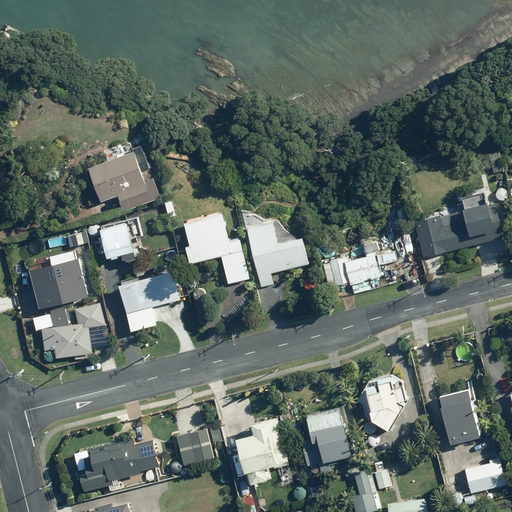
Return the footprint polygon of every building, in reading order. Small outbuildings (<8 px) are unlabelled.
[(126,210),(163,196),(156,176),(158,175),(156,170),(150,172),(152,175),(147,177),(145,169),(153,166),(145,145),(136,148),(137,149),(92,166),(104,200),(120,194),(126,210)] [(427,256),(507,235),(499,202),(495,203),(494,200),(492,200),(489,190),(467,195),(468,201),(461,203),(463,210),(444,215),(443,214),(417,220),(427,256)] [(179,215),(175,199),(168,200),(172,217),(179,215)] [(409,221),(407,208),(400,208),(402,221),(409,221)] [(253,277),(243,237),(233,240),(226,213),(188,222),(193,244),(189,245),(193,262),(225,254),(231,282),(253,277)] [(131,221),(104,227),(106,234),(103,235),(106,246),(109,245),(112,256),(115,255),(116,256),(122,255),(122,253),(126,252),(127,257),(129,256),(130,259),(140,257),(139,254),(142,253),(140,247),(138,248),(131,221)] [(282,242),(277,221),(250,227),(255,244),(252,245),(257,264),(259,264),(264,285),(277,282),(274,271),(312,262),(306,236),(282,242)] [(85,242),(83,231),(70,234),(72,245),(85,242)] [(417,251),(415,232),(405,233),(407,252),(417,251)] [(380,240),(367,243),(370,254),(348,260),(347,256),(334,260),(334,261),(326,263),(332,286),(353,281),(354,283),(368,280),(368,279),(384,274),(382,264),(400,259),(398,249),(379,253),(379,252),(377,252),(377,250),(382,248),(380,240)] [(109,323),(103,301),(78,307),(82,322),(69,324),(68,319),(67,319),(66,317),(66,298),(89,292),(81,254),(34,267),(44,304),(54,301),(57,326),(45,327),(47,349),(58,347),(59,356),(96,352),(93,327),(109,323)] [(399,261),(385,264),(387,271),(400,268),(399,261)] [(123,280),(135,329),(160,323),(156,304),(184,297),(177,269),(173,270),(172,265),(154,270),(154,272),(123,280)] [(212,304),(210,297),(196,301),(201,321),(215,317),(212,304)] [(447,359),(444,346),(435,348),(438,361),(447,359)] [(370,414),(395,428),(410,401),(405,398),(412,396),(407,378),(396,371),(373,378),(362,399),(367,402),(370,414)] [(487,433),(478,395),(475,395),(474,388),(445,395),(445,397),(447,397),(449,406),(445,407),(446,411),(450,410),(458,440),(487,433)] [(346,407),(312,414),(313,417),(306,419),(309,432),(304,433),(311,463),(322,461),(325,472),(334,470),(332,459),(357,453),(348,413),(347,414),(346,407)] [(242,436),(251,470),(253,469),(256,481),(274,477),(271,465),(283,462),(284,464),(293,461),(281,416),(275,417),(257,421),(260,431),(242,436)] [(178,444),(183,470),(195,467),(195,469),(213,465),(207,438),(199,440),(198,435),(193,436),(194,441),(178,444)] [(163,465),(156,439),(138,443),(136,437),(132,438),(133,441),(127,443),(126,440),(107,445),(107,448),(102,449),(101,446),(91,448),(93,456),(88,457),(91,468),(83,469),(88,490),(117,483),(115,478),(121,477),(145,471),(145,469),(163,465)] [(474,492),(509,483),(503,456),(492,458),(493,462),(468,468),(474,492)] [(354,495),(358,511),(367,511),(380,509),(380,508),(383,507),(373,468),(356,472),(362,493),(354,495)] [(394,484),(390,468),(378,471),(382,487),(394,484)] [(165,511),(165,507),(144,511),(138,511),(134,493),(99,502),(101,511),(165,511)] [(259,511),(255,494),(245,497),(248,511),(259,511)] [(477,494),(467,496),(468,503),(478,501),(477,494)] [(431,511),(429,496),(391,502),(392,511),(431,511)]
